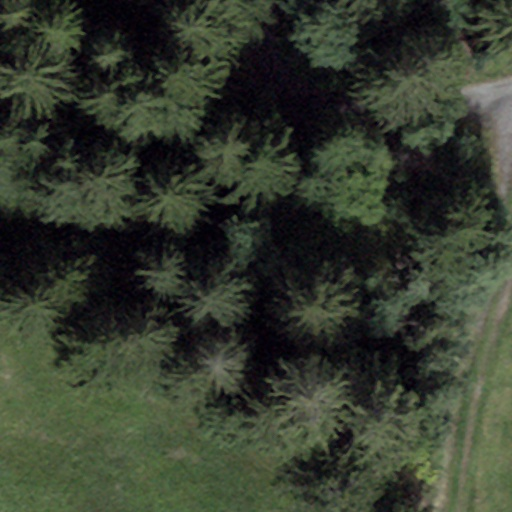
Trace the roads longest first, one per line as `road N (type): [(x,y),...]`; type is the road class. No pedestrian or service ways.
road 1 (track): [(268,0),(266,26),(288,80),(335,112),(391,119),(511,86)]
road 2 (track): [(511,202),(507,262),(440,511)]
